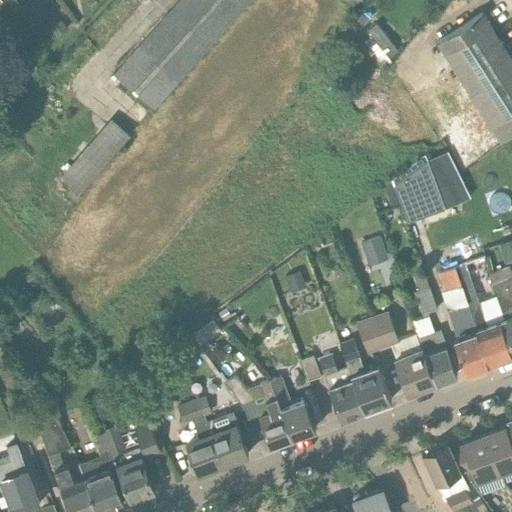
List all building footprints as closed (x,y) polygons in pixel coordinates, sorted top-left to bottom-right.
[(181,0),(116,74),(153,107),(248,0),(181,0)] [(437,42),(489,122),(500,139),(511,131),(511,57),(483,12),(437,42)] [(50,28),(57,36),(67,28),(61,20),(50,28)] [(398,49),(376,23),(366,31),(388,57),(398,49)] [(116,116),(63,174),(81,191),(134,133),(116,116)] [(428,159),(394,184),(408,220),(445,207),(428,159)] [(398,201),(392,183),(382,186),(389,205),(398,201)] [(379,235),(361,241),(368,265),(387,258),(379,235)] [(448,264),(488,256),(483,236),(444,245),(448,264)] [(511,238),(499,243),(504,261),(511,258),(511,238)] [(454,267),(489,363),(511,354),(511,339),(504,319),(500,321),(499,319),(486,325),(468,276),(463,264),(454,267)] [(504,319),(511,339),(511,273),(509,265),(489,273),(505,319),(504,319)] [(489,363),(454,267),(437,272),(444,291),(441,292),(458,337),(454,339),(466,371),(489,363)] [(285,275),(290,287),(303,281),(299,270),(285,275)] [(422,316),(428,314),(428,312),(438,308),(424,271),(413,275),(418,290),(413,292),(422,316)] [(0,314),(3,318),(14,310),(8,300),(0,305),(0,314)] [(218,312),(223,320),(231,315),(225,307),(218,312)] [(371,317),(381,346),(398,340),(387,311),(371,317)] [(381,346),(371,317),(358,322),(369,351),(381,346)] [(203,340),(195,329),(191,333),(198,343),(203,340)] [(422,347),(435,382),(457,374),(440,330),(419,337),(422,347)] [(348,365),(364,409),(391,399),(378,365),(365,370),(353,339),(340,344),(348,365)] [(435,382),(422,347),(395,357),(408,393),(435,382)] [(309,380),(321,375),(313,355),(301,360),(309,380)] [(364,409),(348,365),(338,369),(333,355),(319,360),(341,418),(364,409)] [(271,444),(291,437),(270,380),(261,383),(259,380),(251,383),(249,387),(247,388),(236,373),(226,381),(243,403),(253,399),(259,414),(271,444)] [(270,380),(291,437),(315,428),(303,398),(290,403),(280,376),(270,380)] [(204,396),(198,399),(204,414),(212,411),(206,396),(204,396)] [(197,472),(223,462),(211,432),(204,414),(198,399),(190,402),(177,407),(183,423),(193,419),(199,437),(185,442),(197,472)] [(61,425),(50,402),(32,410),(41,434),(61,425)] [(147,459),(161,453),(149,422),(135,428),(147,459)] [(211,432),(223,462),(248,453),(237,423),(233,424),(211,432)] [(103,429),(116,464),(129,497),(153,488),(138,448),(125,453),(115,425),(103,429)] [(511,440),(506,425),(484,433),(498,472),(511,466),(511,440)] [(79,462),(97,509),(123,499),(111,466),(116,464),(103,429),(93,433),(101,454),(81,462),(80,461),(79,462)] [(498,472),(484,433),(462,441),(463,445),(452,451),(463,473),(470,483),(498,472)] [(463,473),(452,451),(448,441),(421,453),(435,484),(456,511),(493,511),(479,494),(470,498),(466,488),(469,487),(467,484),(470,483),(463,473)] [(14,511),(40,503),(18,442),(7,446),(9,454),(0,457),(0,478),(2,478),(14,511)] [(70,511),(88,511),(97,509),(79,462),(78,461),(68,465),(67,463),(63,465),(58,451),(49,454),(70,511)] [(390,511),(382,488),(354,498),(359,511),(390,511)]
